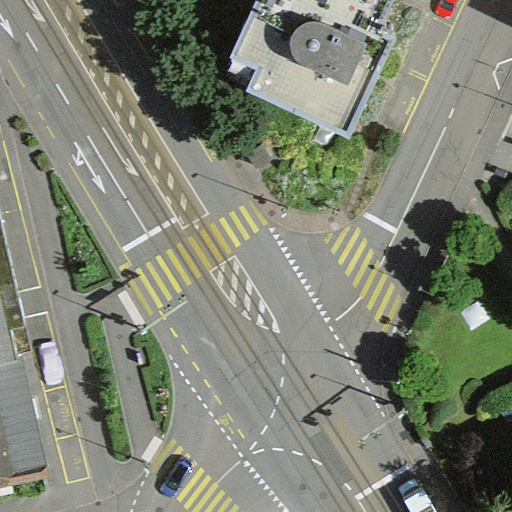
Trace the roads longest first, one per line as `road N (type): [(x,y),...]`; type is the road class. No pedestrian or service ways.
road 1 (primary): [(0,3),(256,433)]
road 2 (primary): [(316,349),(107,0)]
road 3 (tertiary): [(316,349),(393,231),(501,0)]
road 4 (primary): [(419,511),(316,349)]
road 5 (unknown): [(438,134),(511,283)]
